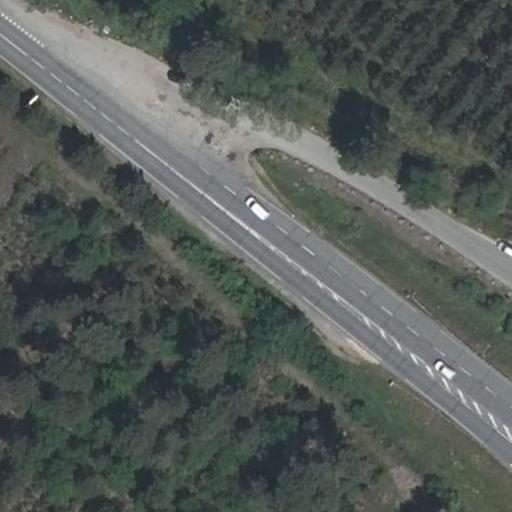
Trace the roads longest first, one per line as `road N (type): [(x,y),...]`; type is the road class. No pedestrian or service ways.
road 1 (secondary): [(88,102),(511,449)]
road 2 (unclassified): [(511,271),(250,107),(208,99),(88,102)]
road 3 (secondary): [(511,417),(177,160)]
road 4 (motorway): [(511,397),(281,221),(177,160)]
